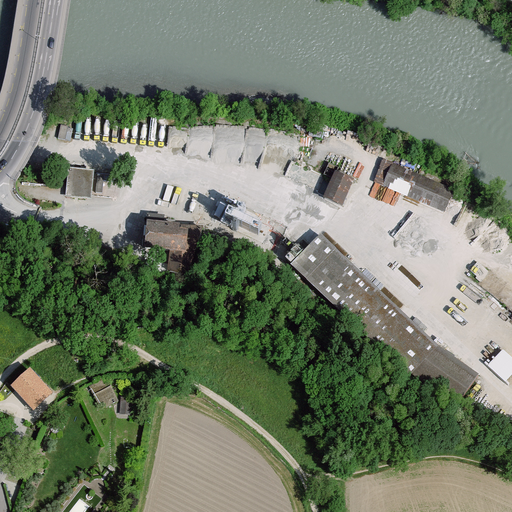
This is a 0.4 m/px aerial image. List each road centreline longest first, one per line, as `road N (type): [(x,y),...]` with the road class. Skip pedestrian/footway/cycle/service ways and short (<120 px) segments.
road 1 (track): [(315,511),(301,472),(257,427),(123,343),(83,336),(48,343),(0,381)]
road 2 (secondary): [(0,173),(32,114),(55,0)]
road 3 (secondary): [(34,0),(18,91),(0,136)]
